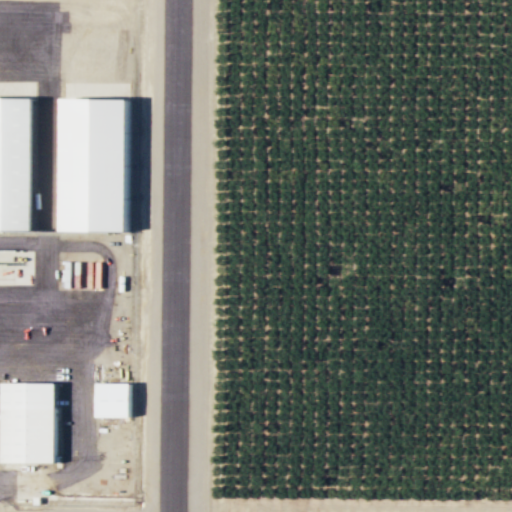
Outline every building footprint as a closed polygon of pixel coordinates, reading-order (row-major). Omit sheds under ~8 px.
[(43,96),(0,96),(0,229),(42,229),(43,96)] [(139,98),(70,97),(69,229),(138,230),(139,98)] [(73,261),(64,260),(63,268),(61,268),(60,286),(72,286),(73,261)] [(104,287),(103,261),(87,262),(88,287),(104,287)] [(62,461),(62,382),(3,382),(2,461),(62,461)] [(136,382),(97,382),(97,400),(101,400),(101,417),(137,416),(136,382)]
